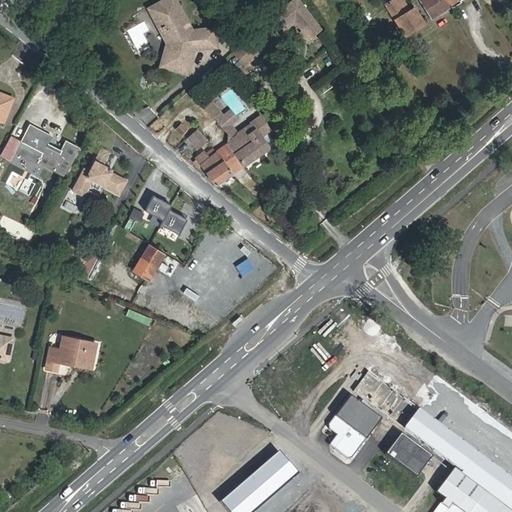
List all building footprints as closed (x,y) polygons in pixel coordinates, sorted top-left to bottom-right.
[(201,48),(218,47),(216,30),(194,32),(176,0),(169,0),(167,2),(164,1),(157,5),(156,7),(149,11),(154,19),(160,21),(169,37),(167,43),(167,44),(170,45),(163,67),(184,73),(190,53),(194,51),(194,49),(197,39),(200,39),(201,48)] [(292,0),(274,15),(284,29),(295,21),(302,31),(315,21),(297,0),(292,0)] [(408,36),(426,24),(416,10),(411,13),(408,8),(403,0),(395,0),(386,6),(388,8),(392,14),(408,36)] [(453,10),(454,10),(446,0),(423,0),(421,2),(434,19),(450,8),(453,10)] [(446,0),(454,10),(461,5),(463,7),(472,0),(477,0),(478,1),(478,0),(446,0)] [(388,17),(392,14),(388,8),(384,11),(388,17)] [(167,43),(169,37),(160,21),(154,19),(167,43)] [(232,26),(223,27),(224,36),(233,35),(232,26)] [(253,47),(254,46),(250,40),(236,51),(246,63),(257,53),(253,47)] [(167,44),(160,66),(163,67),(170,45),(167,44)] [(184,73),(187,74),(194,51),(190,53),(184,73)] [(0,123),(1,124),(12,101),(0,95),(0,123)] [(239,133),(220,110),(211,117),(227,136),(229,145),(244,166),(270,148),(253,123),(239,133)] [(174,128),(182,137),(186,132),(179,124),(174,128)] [(21,142),(20,145),(41,156),(37,164),(64,178),(78,150),(65,144),(61,151),(49,145),(52,139),(28,127),(21,142)] [(199,129),(189,138),(198,149),(208,141),(199,129)] [(15,153),(20,145),(21,142),(10,136),(0,154),(0,155),(10,161),(15,153)] [(41,156),(20,145),(15,153),(37,164),(41,156)] [(217,153),(233,174),(244,166),(229,145),(217,153)] [(78,188),(89,195),(92,189),(95,184),(106,190),(115,196),(118,191),(125,195),(130,186),(115,177),(116,175),(106,170),(114,157),(106,153),(93,175),(88,172),(78,188)] [(216,186),(233,174),(217,153),(208,160),(202,153),(195,159),(216,186)] [(180,193),(183,188),(185,184),(175,178),(170,186),(162,181),(151,197),(154,200),(151,205),(159,211),(131,256),(155,270),(195,202),(180,193)] [(92,189),(103,196),(106,190),(95,184),(92,189)] [(75,193),(86,199),(89,195),(78,188),(75,193)] [(115,196),(122,200),(125,195),(118,191),(115,196)] [(79,269),(88,252),(73,244),(63,261),(79,269)] [(0,356),(13,359),(17,339),(0,334),(0,356)] [(75,360),(95,364),(100,343),(66,337),(63,350),(53,347),(49,369),(59,371),(60,362),(74,365),(75,360)] [(94,369),(95,364),(75,360),(74,365),(94,369)] [(351,457),(380,420),(350,397),(329,425),(330,430),(335,435),(330,441),(331,444),(332,449),(342,456),(345,459),(351,457)] [(400,434),(385,454),(416,477),(420,471),(423,467),(431,456),(400,434)] [(279,451),(220,501),(228,511),(252,511),(297,473),(279,451)] [(503,511),(450,473),(443,483),(440,487),(435,494),(444,501),(440,505),(447,511),(446,511),(503,511)]
